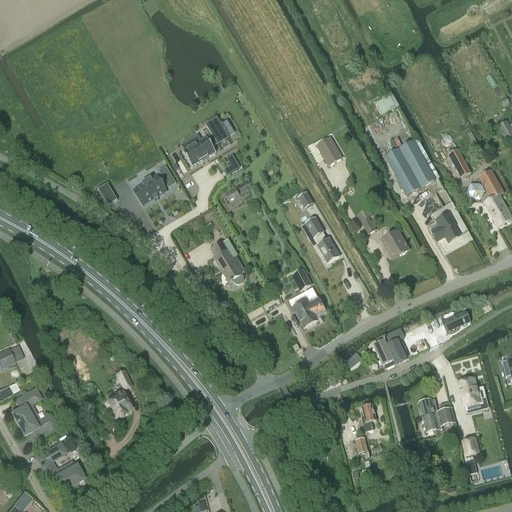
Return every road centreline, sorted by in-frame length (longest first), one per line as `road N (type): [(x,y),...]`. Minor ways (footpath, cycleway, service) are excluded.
road 1 (unclassified): [(276,383),(386,316),(511,262)]
road 2 (track): [(268,109),(386,316)]
road 3 (unclassified): [(435,352),(295,409),(243,445)]
road 4 (primary): [(131,310),(0,217)]
road 5 (unclassified): [(173,277),(276,383)]
road 6 (residential): [(110,511),(214,420)]
road 7 (primary): [(224,412),(131,310)]
road 8 (primary): [(131,310),(214,420)]
